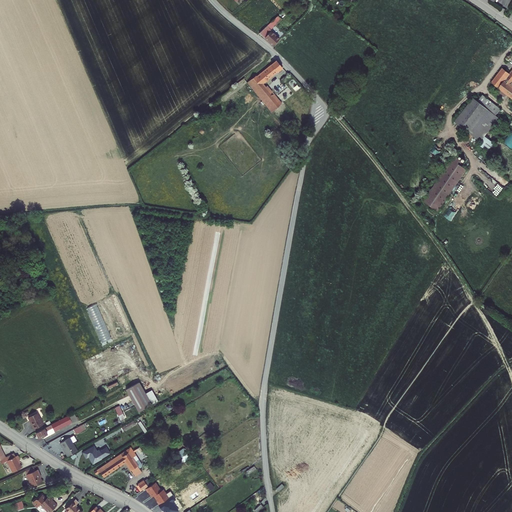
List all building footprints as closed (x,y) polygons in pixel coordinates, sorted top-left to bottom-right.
[(279,22),(275,18),(269,24),(273,28),(279,22)] [(271,30),(273,28),(269,24),(259,32),(267,40),(274,33),(271,30)] [(280,38),(274,33),(267,40),(273,45),(280,38)] [(281,65),(274,57),(255,72),(254,71),(245,79),(269,110),(280,100),(276,96),(274,97),(263,83),(261,80),(281,65)] [(511,96),(511,62),(507,69),(501,64),(489,79),(511,96)] [(276,96),(266,81),(263,83),(274,97),(276,96)] [(474,99),(489,111),(493,106),(478,94),(474,99)] [(478,145),(483,150),(490,141),(481,133),(495,116),(489,111),(474,99),(470,96),(451,119),(476,139),(474,142),(478,145)] [(420,197),(435,207),(463,165),(456,160),(458,157),(451,152),(420,197)] [(136,379),(123,387),(136,409),(149,401),(136,379)] [(74,412),(52,424),(55,431),(78,419),(74,412)] [(37,413),(28,418),(35,429),(44,424),(37,413)] [(119,427),(131,420),(129,417),(117,424),(119,427)] [(134,422),(140,431),(142,430),(136,420),(134,422)] [(52,424),(37,432),(40,439),(44,437),(45,439),(56,433),(55,431),(52,424)] [(66,435),(56,440),(64,454),(69,452),(73,449),(68,441),(73,438),(70,434),(66,436),(66,435)] [(90,443),(80,449),(84,455),(87,454),(91,461),(98,456),(107,450),(103,445),(98,448),(97,447),(94,449),(90,443)] [(131,448),(94,473),(95,475),(101,472),(104,476),(126,462),(139,479),(145,475),(141,469),(133,459),(137,456),(131,448)] [(13,456),(11,453),(3,456),(0,457),(0,461),(4,460),(9,472),(18,468),(15,460),(16,459),(15,455),(13,456)] [(137,456),(133,459),(141,469),(144,467),(137,456)] [(245,468),(247,471),(255,465),(253,463),(245,468)] [(25,474),(24,474),(28,487),(38,484),(36,476),(39,475),(37,470),(34,471),(25,474)] [(143,481),(137,486),(141,490),(147,486),(143,481)] [(37,506),(40,504),(47,511),(48,511),(57,504),(55,501),(54,502),(52,500),(54,498),(50,494),(46,497),(42,493),(38,498),(36,498),(32,501),(37,506)] [(79,502),(75,498),(65,508),(67,510),(65,511),(64,511),(82,511),(76,505),(79,502)] [(253,509),(255,511),(262,505),(259,502),(253,509)]
